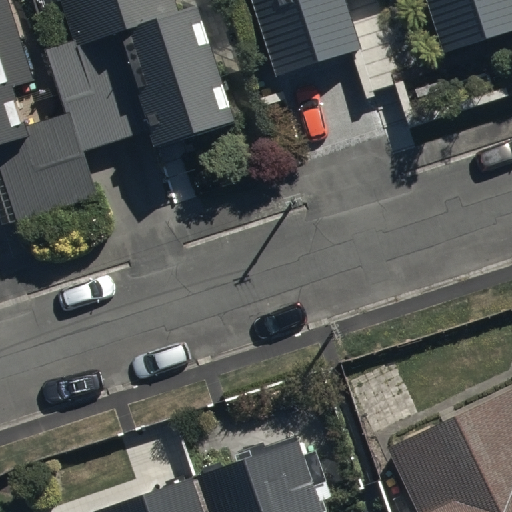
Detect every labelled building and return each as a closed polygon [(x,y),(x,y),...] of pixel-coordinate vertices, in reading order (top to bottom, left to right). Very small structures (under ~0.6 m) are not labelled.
[(78,151),(66,111),(24,124),(12,83),(34,76),(10,0),(0,0),(0,174),(14,220),(88,194),(91,193),(78,151)] [(61,0),(74,38),(45,47),(66,111),(78,151),(149,129),(152,138),(231,113),(195,0),(61,0)] [(401,80),(376,0),(424,0),(441,54),(511,32),(511,0),(251,0),(276,77),(352,53),(364,92),(401,80)] [(511,511),(511,381),(385,444),(417,511),(511,511)] [(324,511),(302,436),(41,511),(324,511)]
